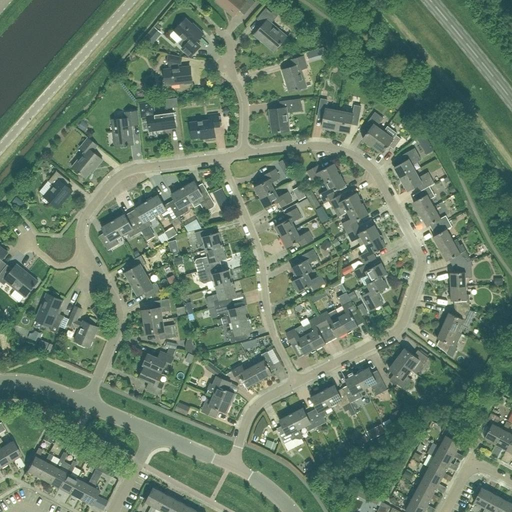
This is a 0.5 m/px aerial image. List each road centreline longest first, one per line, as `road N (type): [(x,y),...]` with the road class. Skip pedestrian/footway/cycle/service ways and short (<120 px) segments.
road 1 (residential): [(243,156),(325,147),(352,153),(373,170),(419,253),(415,287),(394,333),(296,385)]
road 2 (residential): [(296,385),(266,308),(259,250),(221,160)]
road 3 (residential): [(85,262),(79,227),(122,175),(221,160)]
road 4 (tertiary): [(0,148),(133,0)]
road 5 (residential): [(89,405),(116,329),(111,302),(85,262)]
road 6 (primary): [(511,104),(426,0)]
road 7 (residential): [(243,156),(243,104),(224,35)]
